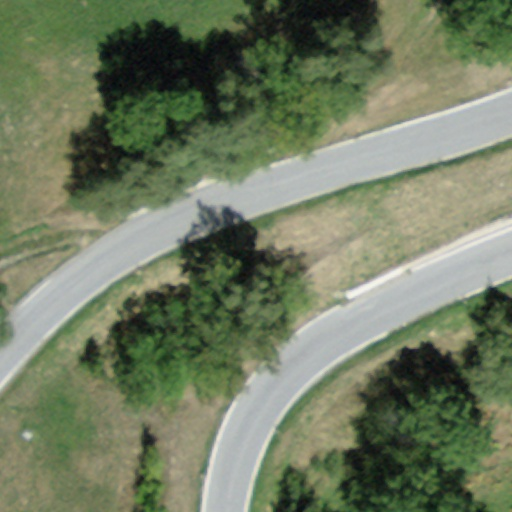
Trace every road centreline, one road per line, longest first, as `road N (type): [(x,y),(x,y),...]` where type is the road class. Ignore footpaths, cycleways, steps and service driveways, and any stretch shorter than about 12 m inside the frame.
road 1 (tertiary): [(511,111),(265,188),(127,244),(0,354)]
road 2 (tertiary): [(227,511),(242,444),(265,398),(300,360),(432,285),(511,256)]
